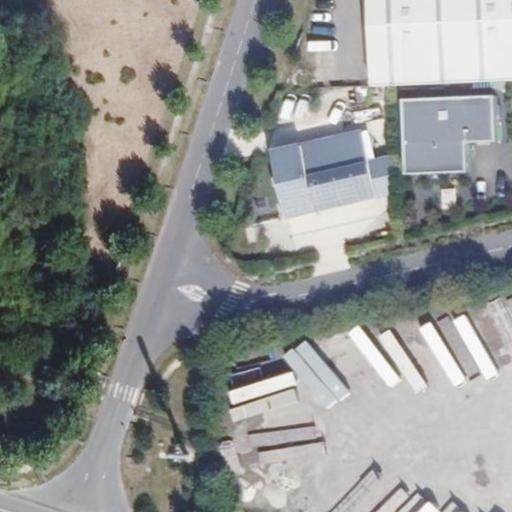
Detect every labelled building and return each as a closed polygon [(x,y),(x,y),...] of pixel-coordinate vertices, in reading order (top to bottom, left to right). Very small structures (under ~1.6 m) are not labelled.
[(511,0),(363,0),(369,94),(511,86),(511,0)] [(402,99),(402,180),(465,180),(465,148),(494,148),(494,99),(402,99)] [(376,205),(362,135),(268,152),(281,223),(376,205)] [(511,320),(476,331),(496,396),(511,391),(511,320)] [(196,467),(200,447),(180,444),(177,464),(196,467)] [(464,511),(424,498),(428,484),(390,471),(374,511),(464,511)]
